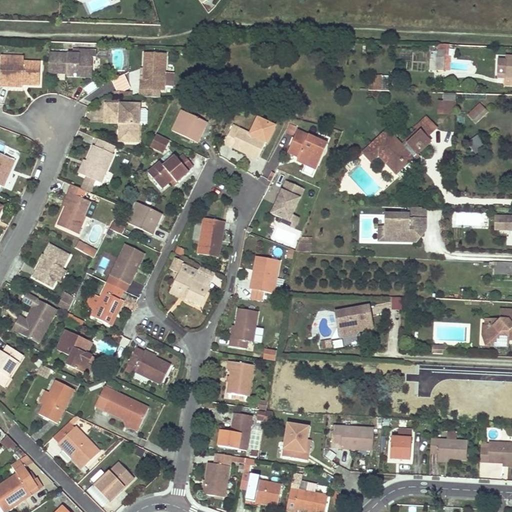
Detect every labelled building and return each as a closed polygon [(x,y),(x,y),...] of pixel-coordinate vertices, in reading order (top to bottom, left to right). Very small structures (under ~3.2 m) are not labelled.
[(446,60),(446,47),(437,47),(431,47),(431,62),(436,62),(436,69),(445,70),(446,60)] [(80,56),(51,55),(50,75),(67,75),(67,79),(84,79),(85,68),(91,68),(91,59),(98,60),(99,53),(81,52),(80,56)] [(167,56),(146,55),(146,70),(146,82),(142,82),(142,91),(167,92),(167,56)] [(497,61),(497,78),(503,78),(511,78),(511,56),(504,56),(504,61),(497,61)] [(23,86),(41,88),(42,65),(25,65),(15,65),(14,59),(2,59),(2,89),(23,90),(23,86)] [(111,80),(116,93),(130,88),(125,75),(111,80)] [(88,95),(98,89),(93,82),(83,89),(88,95)] [(436,116),(454,116),(455,93),(441,93),(441,103),(436,103),(436,116)] [(142,106),(106,104),(107,117),(121,118),(121,125),(126,125),(126,143),(141,144),(142,126),(142,111),(142,106)] [(479,108),(467,119),(473,125),(485,113),(479,108)] [(149,111),(142,111),(142,126),(148,126),(150,124),(151,113),(149,111)] [(207,124),(182,112),(171,132),(197,145),(207,124)] [(386,130),(363,151),(372,161),(380,155),(396,171),(430,140),(426,137),(436,128),(426,117),(415,126),(419,130),(401,144),(386,130)] [(247,134),(253,137),(261,122),(254,119),(247,134)] [(261,122),(253,137),(264,143),(266,144),(273,129),(261,122)] [(253,137),(247,134),(233,126),(224,144),(244,155),(247,151),(257,156),(264,143),(253,137)] [(327,144),(296,132),(287,155),(300,159),(318,167),(327,144)] [(476,154),(486,147),(478,135),(468,142),(476,154)] [(168,143),(155,136),(151,144),(164,151),(168,143)] [(86,179),(83,186),(91,190),(94,183),(103,187),(116,159),(114,158),(118,149),(98,141),(95,149),(93,148),(80,177),(86,179)] [(164,151),(151,144),(149,148),(162,155),(164,151)] [(247,151),(244,155),(255,160),(257,156),(247,151)] [(15,162),(0,154),(0,187),(1,186),(3,187),(15,162)] [(161,164),(148,173),(161,191),(174,182),(176,185),(189,175),(186,172),(192,167),(184,155),(178,160),(175,157),(163,167),(161,164)] [(318,167),(300,159),(298,164),(316,172),(318,167)] [(284,183),(268,215),(279,220),(286,223),(289,217),(301,191),(284,183)] [(88,193),(81,190),(74,186),(64,207),(67,209),(58,227),(78,237),(85,220),(92,204),(84,201),(88,193)] [(162,216),(137,203),(126,223),(151,236),(162,216)] [(91,222),(97,206),(92,204),(85,220),(91,222)] [(426,208),(410,207),(410,215),(385,214),(385,227),(385,236),(402,236),(402,241),(410,242),(410,231),(426,232),(426,208)] [(504,228),(505,216),(496,215),(495,227),(504,228)] [(279,220),(277,223),(290,230),(295,220),(289,217),(286,223),(279,220)] [(224,222),(202,219),(196,254),(219,258),(223,229),(224,222)] [(122,227),(113,223),(110,228),(119,233),(122,227)] [(385,236),(385,227),(380,227),(379,241),(402,241),(402,236),(385,236)] [(417,239),(426,232),(410,231),(410,242),(417,239)] [(296,248),(295,252),(310,252),(311,237),(301,237),(296,248)] [(80,252),(93,259),(97,252),(84,245),(80,252)] [(142,255),(123,245),(108,276),(127,285),(142,255)] [(184,250),(178,247),(175,251),(182,255),(184,250)] [(70,259),(52,249),(35,278),(53,289),(57,282),(63,270),(70,259)] [(169,268),(177,272),(180,266),(182,261),(174,258),(169,268)] [(270,294),(276,262),(254,258),(250,281),(246,281),(245,290),(247,290),(257,292),(270,294)] [(511,263),(492,262),(492,274),(511,274),(511,263)] [(180,266),(177,272),(191,279),(194,273),(180,266)] [(201,267),(197,275),(211,281),(215,274),(201,267)] [(64,285),(71,274),(63,270),(57,282),(64,285)] [(181,303),(197,311),(211,281),(197,275),(194,273),(191,279),(177,272),(169,288),(185,296),(181,303)] [(120,307),(127,294),(108,285),(101,301),(96,310),(92,319),(111,328),(115,318),(120,307)] [(185,296),(169,288),(166,295),(181,303),(185,296)] [(257,292),(247,290),(246,300),(255,302),(257,292)] [(60,299),(71,305),(75,296),(64,291),(60,299)] [(58,312),(27,296),(22,305),(35,312),(30,323),(22,337),(40,346),(58,312)] [(90,307),(96,310),(101,301),(95,298),(90,307)] [(60,310),(66,314),(71,305),(60,299),(57,303),(62,306),(60,310)] [(402,300),(389,300),(389,310),(402,311),(402,300)] [(368,307),(333,314),(337,336),(346,334),(348,339),(355,339),(362,342),(372,329),(368,307)] [(250,343),(255,314),(235,310),(230,339),(228,339),(227,347),(245,350),(246,342),(250,343)] [(483,327),(480,327),(479,337),(486,344),(493,344),(493,346),(493,350),(506,350),(507,341),(510,341),(510,345),(511,347),(511,311),(497,311),(497,320),(492,327),(483,327)] [(73,317),(70,321),(82,327),(84,322),(73,317)] [(22,319),(15,332),(22,337),(30,323),(22,319)] [(483,319),(483,327),(492,327),(497,320),(483,319)] [(88,355),(93,344),(67,331),(57,352),(70,358),(66,368),(89,380),(93,370),(87,367),(92,357),(88,355)] [(479,337),(482,349),(493,350),(493,346),(493,344),(486,344),(479,337)] [(328,341),(318,342),(319,350),(329,348),(328,341)] [(429,346),(429,354),(441,354),(442,347),(429,346)] [(25,358),(9,348),(6,353),(3,351),(0,356),(0,385),(1,386),(7,376),(8,374),(14,378),(19,369),(25,358)] [(160,388),(169,367),(133,351),(126,366),(133,369),(131,375),(160,388)] [(264,351),(263,360),(274,361),(275,357),(275,352),(264,351)] [(98,360),(92,357),(87,367),(93,370),(98,360)] [(247,398),(252,369),(226,364),(225,372),(230,372),(226,395),(229,395),(242,397),(247,398)] [(7,376),(1,386),(6,389),(13,379),(14,378),(8,374),(7,376)] [(64,410),(74,391),(54,381),(48,393),(42,404),(37,415),(57,425),(64,410)] [(148,411),(104,391),(95,409),(124,424),(138,430),(148,411)] [(42,404),(48,393),(44,393),(39,404),(42,404)] [(267,401),(260,401),(259,410),(266,411),(267,401)] [(257,422),(264,422),(266,411),(259,410),(257,422)] [(272,425),(273,411),(266,411),(264,422),(264,424),(272,425)] [(245,453),(250,418),(233,415),(229,434),(219,433),(216,449),(245,453)] [(138,430),(124,424),(126,428),(126,432),(135,436),(138,430)] [(305,428),(284,425),(279,458),(305,462),(306,452),(302,452),(303,440),(305,428)] [(372,429),(332,427),(331,449),(371,451),(372,429)] [(98,453),(75,428),(54,447),(60,455),(64,452),(72,459),(81,469),(98,453)] [(6,437),(2,441),(12,451),(16,447),(6,437)] [(411,438),(390,437),(388,462),(410,462),(411,438)] [(447,440),(431,439),(430,454),(437,454),(436,458),(450,460),(466,460),(467,441),(458,440),(447,440)] [(487,448),(481,447),(480,461),(503,462),(503,459),(511,459),(511,443),(488,442),(487,448)] [(72,459),(64,452),(60,455),(68,463),(72,459)] [(231,461),(232,456),(230,456),(217,454),(214,465),(210,464),(205,495),(225,498),(231,461)] [(0,493),(0,507),(2,511),(11,511),(34,497),(31,492),(39,487),(42,491),(45,489),(39,481),(38,482),(34,476),(32,477),(20,459),(12,465),(18,474),(21,479),(0,493)] [(245,464),(243,471),(241,485),(249,487),(247,499),(277,505),(281,483),(268,481),(249,477),(250,472),(250,466),(255,467),(256,460),(246,459),(245,464)] [(93,491),(108,506),(133,480),(118,465),(104,479),(93,491)] [(268,476),(250,472),(249,477),(268,481),(268,476)] [(0,486),(0,493),(21,479),(18,474),(0,486)] [(89,487),(93,491),(104,479),(101,475),(89,487)] [(302,482),(300,489),(315,492),(316,485),(302,482)] [(42,491),(39,487),(31,492),(34,497),(42,491)] [(300,489),(292,488),(286,511),(296,511),(297,509),(311,511),(315,511),(322,511),(325,494),(315,492),(300,489)]
